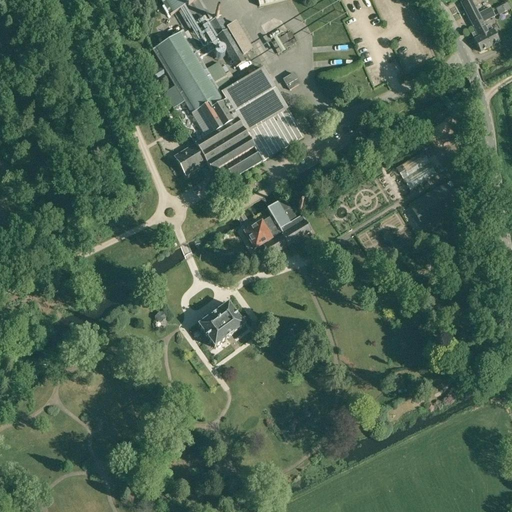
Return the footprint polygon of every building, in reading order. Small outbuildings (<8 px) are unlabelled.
[(160,0),(170,16),(197,0),(160,0)] [(471,24),(493,12),(490,8),(478,14),(471,0),(466,0),(460,3),(471,24)] [(496,10),(498,15),(509,9),(507,4),(496,10)] [(495,17),(493,12),(471,24),(475,32),(474,33),(474,34),(473,34),(473,35),(473,36),(473,37),(473,38),(475,41),(474,41),(480,52),(499,43),(493,31),(489,25),(485,28),(483,23),(495,17)] [(221,18),(219,19),(217,16),(213,18),(214,20),(209,23),(236,69),(245,63),(226,32),(229,31),(243,55),(252,50),(236,24),(227,29),(221,18)] [(276,35),(280,42),(290,37),(287,30),(276,35)] [(173,109),(184,103),(192,115),(208,105),(211,110),(225,102),(254,149),(257,154),(262,163),(304,138),(263,69),(233,88),(230,83),(234,81),(229,72),(225,75),(218,64),(206,71),(183,33),(153,51),(175,88),(164,94),(173,109)] [(161,68),(152,74),(156,80),(165,74),(161,68)] [(286,87),(287,87),(289,91),(300,85),(297,80),(298,80),(294,74),(283,81),(286,87)] [(208,105),(199,110),(214,134),(194,146),(206,165),(212,174),(254,149),(225,102),(211,110),(208,105)] [(183,139),(189,136),(181,123),(180,122),(178,118),(172,122),(183,139)] [(186,177),(206,165),(194,146),(174,158),(186,177)] [(396,170),(410,192),(436,176),(422,153),(396,170)] [(234,180),(262,163),(257,154),(229,171),(234,180)] [(387,173),(381,176),(385,183),(391,180),(387,173)] [(360,203),(371,197),(363,182),(352,188),(360,203)] [(425,231),(461,208),(446,183),(409,205),(425,231)] [(284,199),(267,210),(272,217),(245,233),(255,249),(282,233),(283,236),(264,247),(270,257),(311,233),(302,217),(297,220),(291,211),(284,199)] [(338,226),(334,219),(335,218),(329,208),(318,214),(323,223),(328,220),(333,229),(338,226)] [(215,348),(244,327),(228,305),(199,327),(215,348)] [(159,313),(155,318),(155,320),(161,324),(166,319),(162,313),(159,313)] [(398,337),(393,337),(392,329),(385,330),(386,346),(399,345),(398,337)] [(404,380),(396,381),(398,394),(406,392),(404,380)] [(252,412),(249,392),(238,393),(242,413),(252,412)] [(194,470),(195,463),(179,461),(178,468),(194,470)]
